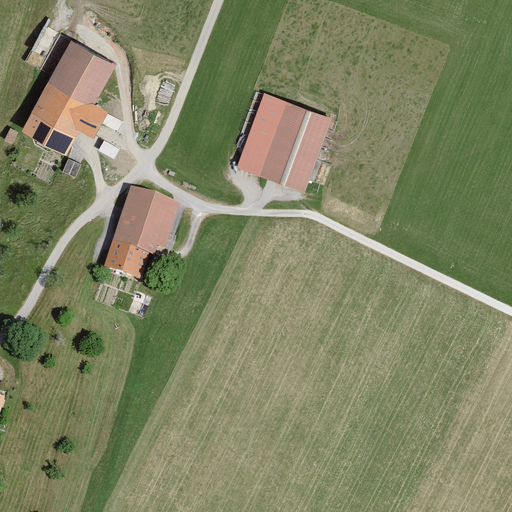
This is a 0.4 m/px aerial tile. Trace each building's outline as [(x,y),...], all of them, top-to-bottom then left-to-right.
[(117,61),(71,36),(23,125),(64,148),(76,126),(94,135),(109,109),(95,102),(117,61)] [(331,115),(287,99),(258,171),(305,187),(331,115)] [(9,129),(4,138),(11,141),(16,132),(9,129)] [(81,165),(69,159),(63,172),(76,178),(81,165)] [(180,203),(131,186),(103,266),(138,278),(147,254),(160,259),(180,203)]
